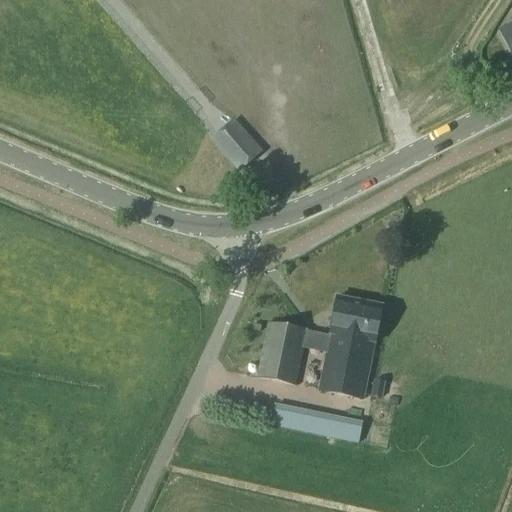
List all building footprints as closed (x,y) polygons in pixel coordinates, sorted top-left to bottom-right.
[(511,25),(498,33),(511,60),(511,59),(511,25)] [(394,75),(432,67),(429,56),(392,64),(394,75)] [(211,143),(240,173),(261,153),(235,123),(211,143)] [(319,394),(364,403),(382,309),(337,300),(319,394)] [(256,381),(297,390),(308,333),(268,325),(256,381)] [(363,425),(276,408),(271,429),(359,448),(363,425)] [(285,491),(282,511),(303,511),(306,493),(285,491)]
